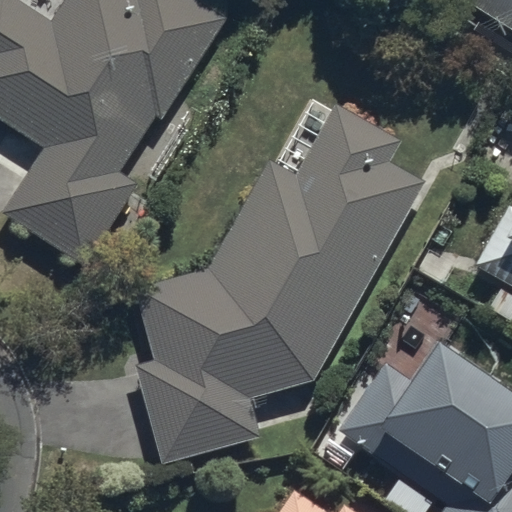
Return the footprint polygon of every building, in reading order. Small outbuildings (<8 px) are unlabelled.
[(162,122),(222,20),(190,0),(62,0),(49,21),(17,0),(0,0),(0,125),(37,147),(0,209),(0,211),(88,263),(135,183),(120,175),(153,117),(162,122)] [(511,0),(461,0),(460,2),(511,34),(511,0)] [(397,141),(330,106),(326,113),(307,102),(271,166),(265,163),(204,271),(160,282),(158,299),(138,302),(152,361),(137,364),(160,462),(257,439),(248,401),(318,384),(424,181),(386,162),(397,141)] [(511,208),(504,204),(470,267),(502,284),(488,311),(511,324),(511,208)] [(511,511),(511,477),(508,475),(511,468),(511,394),(408,325),(334,436),(397,478),(382,500),(400,511),(424,511),(429,507),(436,511),(511,511)] [(349,511),(341,506),(336,511),(319,511),(290,491),(275,511),(349,511)]
